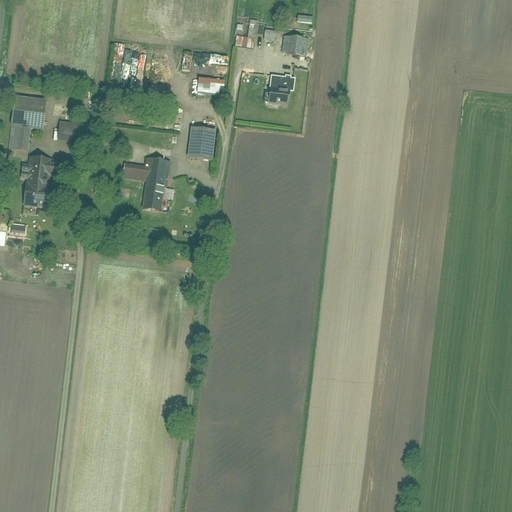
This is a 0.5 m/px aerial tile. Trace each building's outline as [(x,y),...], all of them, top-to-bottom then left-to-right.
[(250,23),(248,39),(257,40),(259,24),(250,23)] [(265,33),(264,42),(279,45),(281,36),(265,33)] [(283,39),(282,55),(301,56),(303,40),(283,39)] [(269,80),(267,106),(290,108),(292,82),(269,80)] [(49,104),(15,100),(9,153),(26,155),(29,130),(46,132),(49,104)] [(63,125),(61,139),(84,142),(86,128),(63,125)] [(191,131),(187,162),(214,166),(218,135),(191,131)] [(48,210),(51,180),(58,181),(60,166),(53,165),(54,161),(29,158),(23,207),(48,210)] [(149,163),(143,212),(162,214),(168,165),(149,163)] [(10,226),(9,239),(24,241),(26,228),(10,226)]
